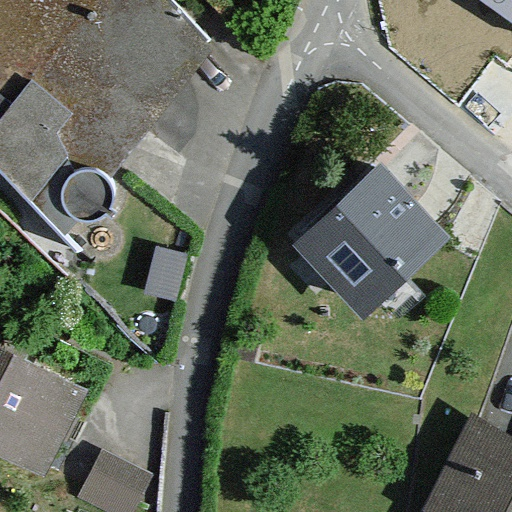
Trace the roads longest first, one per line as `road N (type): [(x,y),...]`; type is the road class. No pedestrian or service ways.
road 1 (residential): [(318,50),(244,203),(200,363),(187,511)]
road 2 (residential): [(511,207),(318,50)]
